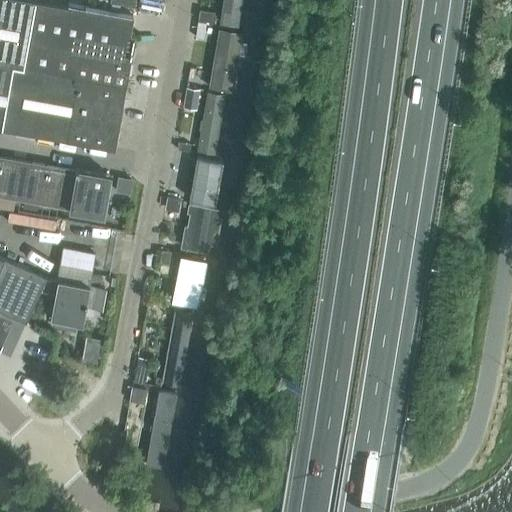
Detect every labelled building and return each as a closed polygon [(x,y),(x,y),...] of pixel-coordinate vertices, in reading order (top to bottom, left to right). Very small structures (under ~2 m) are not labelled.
[(0,0),(0,126),(1,126),(12,64),(23,66),(34,0),(0,0)] [(121,110),(123,102),(128,74),(130,60),(134,33),(130,32),(132,15),(52,0),(34,0),(23,66),(12,64),(1,126),(16,129),(114,147),(119,121),(121,110)] [(240,28),(244,0),(223,0),(220,26),(240,28)] [(210,23),(212,13),(199,11),(197,21),(210,23)] [(233,93),(242,35),(222,32),(212,90),(233,93)] [(217,155),(227,99),(206,95),(195,151),(217,155)] [(190,143),(178,142),(176,150),(188,151),(190,143)] [(0,196),(102,215),(109,175),(0,155),(0,196)] [(216,208),(223,164),(195,159),(188,204),(216,208)] [(118,177),(115,191),(129,193),(132,180),(118,177)] [(212,255),(220,212),(184,206),(177,249),(212,255)] [(89,285),(89,284),(91,273),(95,253),(62,247),(57,279),(89,285)] [(194,306),(203,259),(173,254),(164,300),(194,306)] [(0,256),(0,311),(25,322),(40,289),(54,292),(50,317),(82,323),(85,305),(101,307),(105,288),(89,285),(57,279),(46,277),(0,256)] [(99,285),(101,275),(91,273),(89,284),(99,285)] [(180,388),(194,312),(172,308),(158,384),(180,388)] [(0,345),(11,322),(0,316),(0,345)] [(164,472),(178,397),(155,393),(142,468),(164,472)]
